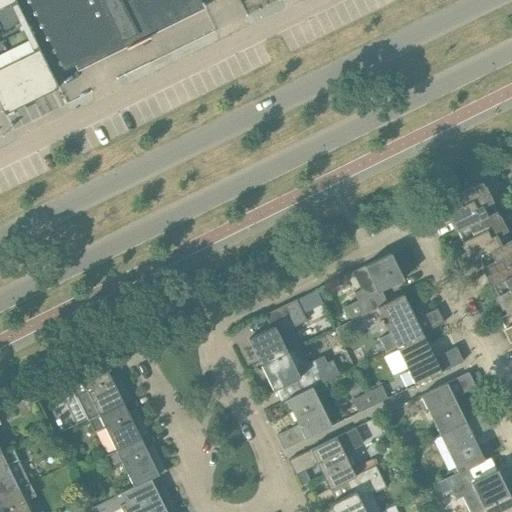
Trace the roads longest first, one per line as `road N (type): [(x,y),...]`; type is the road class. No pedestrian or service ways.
road 1 (residential): [(283,493),(200,330),(416,225),(511,424)]
road 2 (tertiary): [(0,304),(511,52)]
road 3 (tertiary): [(489,0),(0,240)]
road 4 (unclassified): [(0,159),(323,0)]
road 5 (residential): [(225,511),(214,507),(133,343)]
